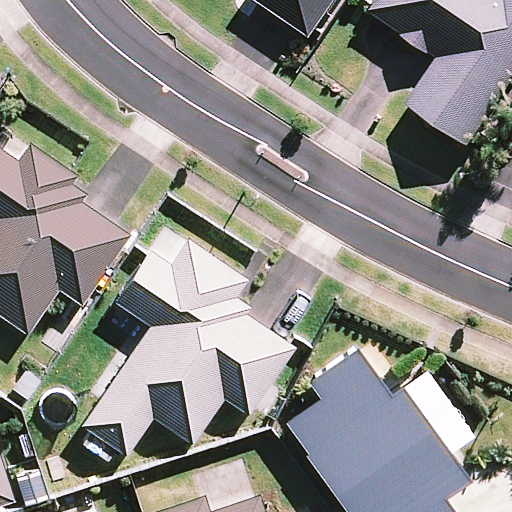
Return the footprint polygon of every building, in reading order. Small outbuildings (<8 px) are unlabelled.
[(336,0),(257,0),(312,37),(336,0)] [(511,82),(511,0),(381,0),(373,12),(441,60),(411,104),(469,145),(511,82)] [(80,302),(127,232),(80,200),(86,192),(71,182),(77,174),(30,142),(18,159),(0,146),(0,314),(27,333),(58,287),(80,302)] [(248,414),(295,346),(245,312),(250,306),(234,295),(246,276),(186,236),(169,262),(149,248),(113,301),(148,324),(80,424),(126,455),(152,417),(192,444),(223,397),(248,414)] [(304,452),(347,511),(456,511),(443,494),(468,476),(400,383),(389,391),(355,344),(307,379),(319,396),(285,421),(306,450),(304,452)] [(42,453),(17,461),(28,498),(53,490),(42,453)] [(0,502),(13,498),(0,458),(0,502)] [(204,495),(153,511),(264,511),(258,494),(209,510),(204,495)]
